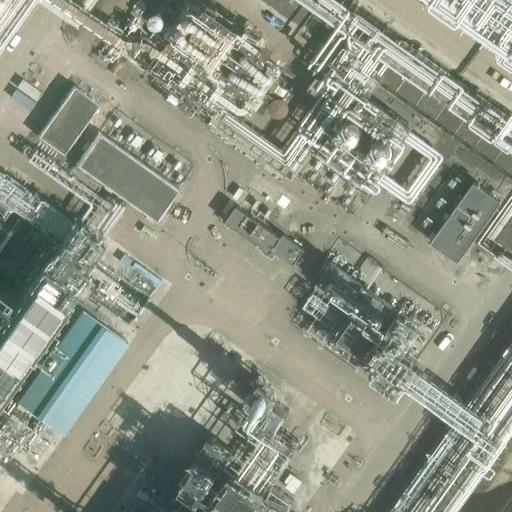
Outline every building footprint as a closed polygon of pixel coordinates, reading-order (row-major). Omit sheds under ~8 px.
[(202,0),(190,0),(167,32),(245,89),(273,52),(202,0)] [(309,0),(309,7),(361,17),(342,25),(345,32),(339,43),(331,38),(310,145),(317,146),(342,205),(360,197),(362,186),(420,197),(448,150),(434,142),(461,130),(474,110),(483,132),(493,128),(505,135),(511,123),(511,111),(421,57),(418,69),(407,67),(404,59),(399,66),(388,64),(384,70),(380,61),(405,51),(407,40),(340,0),(309,0)] [(38,137),(64,155),(99,104),(72,86),(38,137)] [(76,164),(157,221),(179,188),(99,132),(76,164)] [(432,242),(460,262),(503,201),(475,181),(432,242)] [(416,225),(433,238),(463,198),(446,185),(416,225)] [(236,206),(226,221),(271,253),(273,250),(295,265),(305,250),(284,235),(282,238),(236,206)] [(151,445),(257,511),(287,511),(295,500),(167,419),(151,445)]
